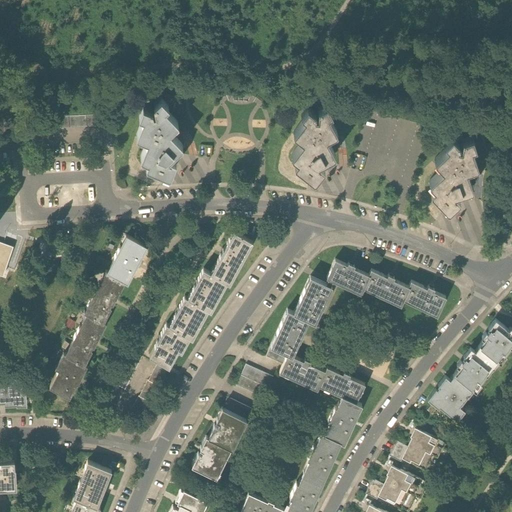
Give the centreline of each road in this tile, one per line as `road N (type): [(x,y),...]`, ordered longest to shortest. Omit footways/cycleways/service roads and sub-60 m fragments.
road 1 (residential): [(494,277),(379,426),(328,511)]
road 2 (residential): [(313,223),(206,368),(156,455)]
road 3 (residential): [(313,223),(294,212),(227,206),(109,211)]
road 4 (residential): [(109,211),(26,216),(24,181),(107,177)]
road 5 (track): [(186,66),(290,65),(348,0)]
road 6 (residential): [(494,277),(364,227),(313,223)]
road 7 (residential): [(156,455),(78,435),(0,433)]
road 8 (track): [(35,66),(186,66)]
